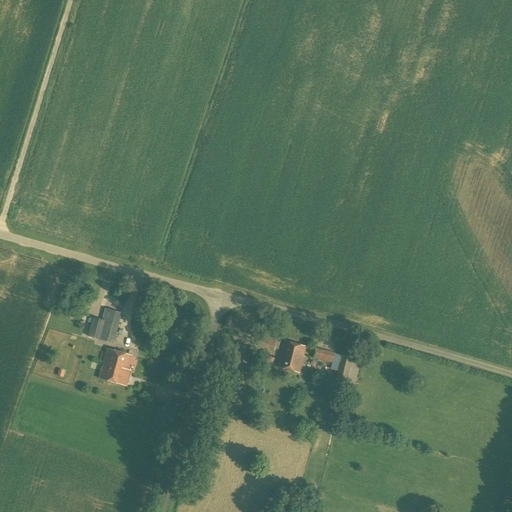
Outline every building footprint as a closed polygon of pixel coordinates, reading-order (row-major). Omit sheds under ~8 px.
[(112,345),(120,315),(104,311),(101,322),(91,320),(86,338),(112,345)] [(278,350),(280,342),(276,341),(277,339),(260,334),(256,346),(274,351),(274,349),(278,350)] [(299,373),(305,347),(283,342),(276,367),(299,373)] [(351,393),(360,360),(315,348),(313,359),(332,364),(330,370),(337,372),(334,382),(338,383),(336,389),(351,393)] [(102,365),(126,371),(130,357),(106,351),(102,365)] [(126,371),(102,365),(98,379),(126,387),(129,372),(126,371)]
